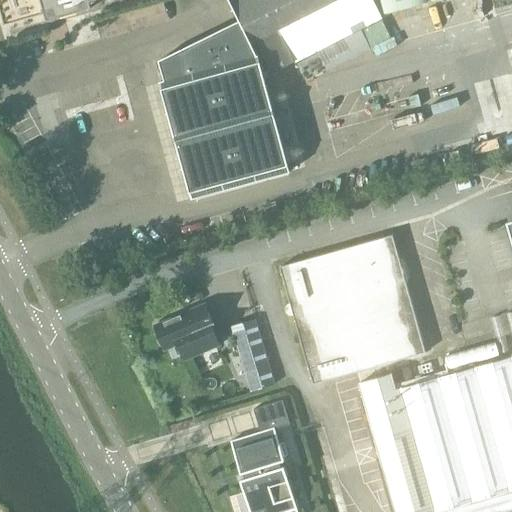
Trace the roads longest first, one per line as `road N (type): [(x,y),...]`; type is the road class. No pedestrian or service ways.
road 1 (unknown): [(176,213),(268,194),(333,167),(386,134),(477,49),(511,30)]
road 2 (tertiary): [(129,511),(0,271)]
road 3 (unknown): [(132,44),(176,213)]
road 4 (unknown): [(36,81),(107,223)]
